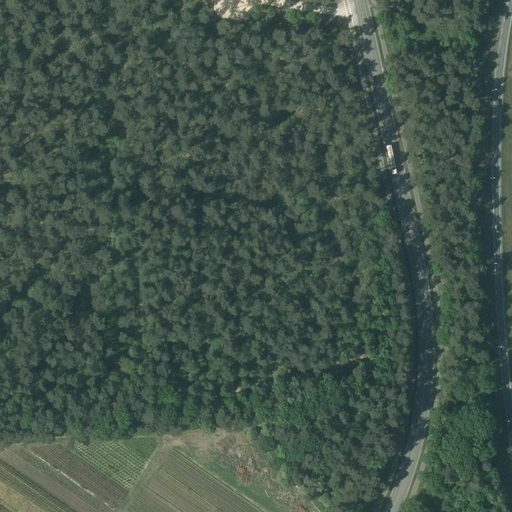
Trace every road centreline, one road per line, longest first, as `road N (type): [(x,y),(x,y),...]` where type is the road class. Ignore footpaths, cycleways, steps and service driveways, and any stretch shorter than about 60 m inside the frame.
road 1 (secondary): [(388,511),(423,420),(426,317),(359,0)]
road 2 (primary): [(511,0),(499,80),(495,226),(511,431)]
